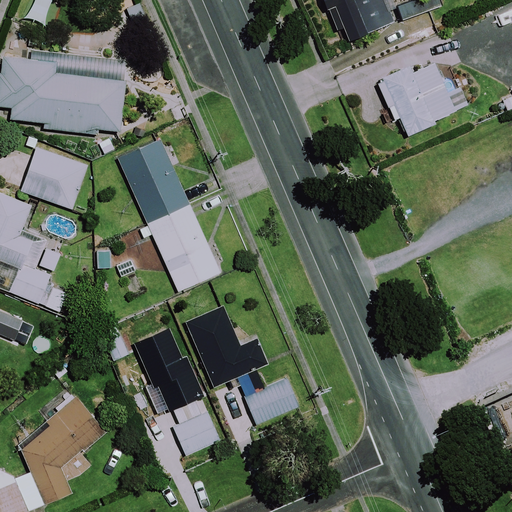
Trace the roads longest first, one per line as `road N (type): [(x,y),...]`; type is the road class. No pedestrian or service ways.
road 1 (tertiary): [(220,0),(416,451)]
road 2 (residential): [(270,511),(416,451)]
